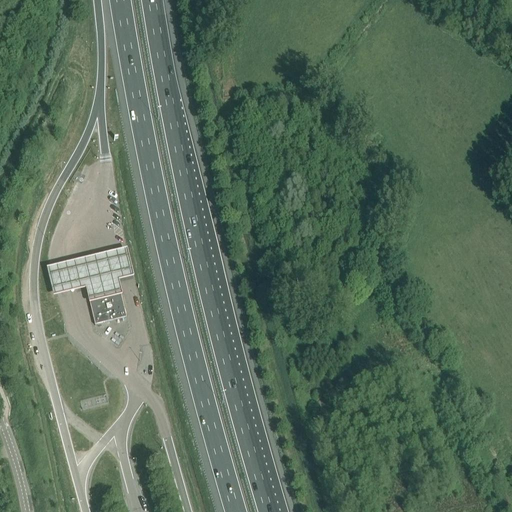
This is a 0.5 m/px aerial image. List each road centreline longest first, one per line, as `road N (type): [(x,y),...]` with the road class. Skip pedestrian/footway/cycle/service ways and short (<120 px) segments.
road 1 (motorway): [(269,511),(202,263),(151,0)]
road 2 (motorway): [(120,0),(165,236),(236,511)]
